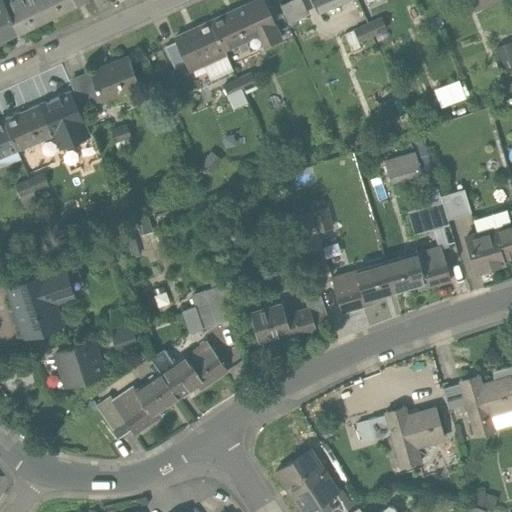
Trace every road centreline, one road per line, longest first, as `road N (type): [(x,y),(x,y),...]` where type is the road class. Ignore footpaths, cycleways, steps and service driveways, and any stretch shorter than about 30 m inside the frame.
road 1 (residential): [(215,433),(342,358),(511,298)]
road 2 (residential): [(0,81),(182,0)]
road 3 (residential): [(46,472),(127,479),(215,433)]
